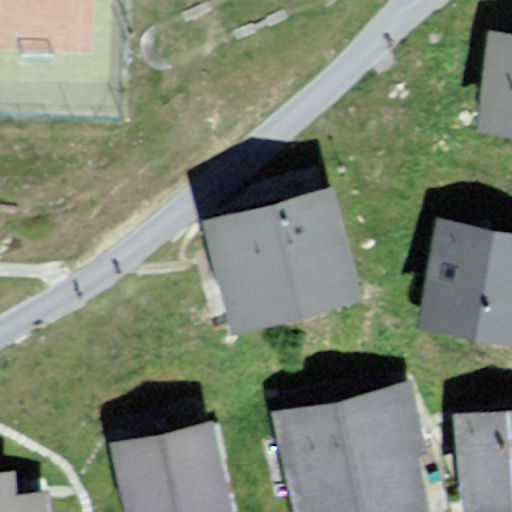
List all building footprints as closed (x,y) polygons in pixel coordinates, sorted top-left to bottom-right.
[(511,116),(511,38),(498,37),(489,113),(511,116)] [(323,194),(218,223),(240,305),(345,277),(323,194)] [(511,238),(447,227),(432,307),(511,321),(511,238)] [(418,511),(416,501),(402,441),(412,439),(401,391),(287,418),(309,511),(418,511)] [(511,416),(469,420),(476,494),(511,490),(511,416)] [(203,426),(122,444),(137,511),(176,511),(221,502),(203,426)] [(3,473),(0,472),(0,511),(39,511),(39,497),(5,500),(3,473)]
